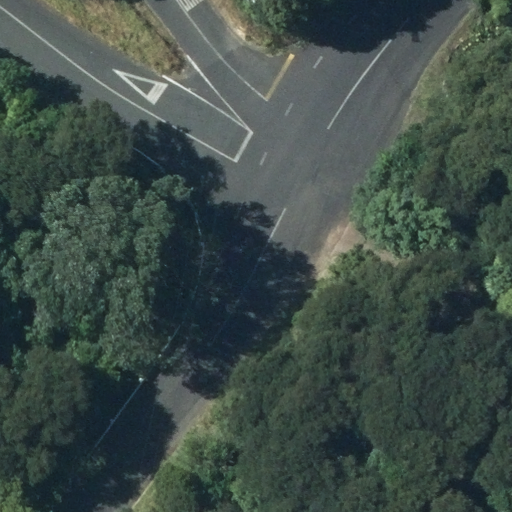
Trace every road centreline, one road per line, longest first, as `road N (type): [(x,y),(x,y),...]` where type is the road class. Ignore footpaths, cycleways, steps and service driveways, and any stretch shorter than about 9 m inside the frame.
road 1 (unclassified): [(90,511),(116,467),(227,331),(305,184)]
road 2 (unclassified): [(305,184),(235,159),(0,15)]
road 3 (unclassified): [(305,184),(346,96),(426,0)]
road 4 (unclassified): [(184,0),(260,102),(305,184)]
